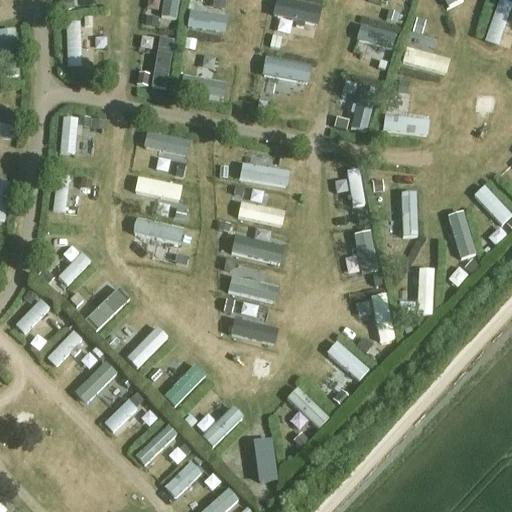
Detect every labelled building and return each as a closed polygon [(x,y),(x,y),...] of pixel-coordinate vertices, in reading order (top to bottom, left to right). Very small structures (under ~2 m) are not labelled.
[(286,0),(278,0),(276,20),(323,25),(325,4),(286,0)] [(447,0),(451,8),(467,0),(447,0)] [(511,2),(505,0),(500,0),(486,41),(501,46),(511,14),(511,2)] [(110,6),(67,14),(69,23),(88,19),(88,23),(112,19),(110,6)] [(189,27),(228,35),(232,18),(193,10),(189,27)] [(70,68),(85,67),(83,23),(68,24),(70,68)] [(379,45),(383,31),(364,25),(359,39),(379,45)] [(3,77),(22,76),(19,30),(1,31),(3,77)] [(162,38),(154,87),(170,90),(178,40),(162,38)] [(364,44),(362,59),(376,62),(378,47),(364,44)] [(447,74),(452,59),(409,48),(405,63),(447,74)] [(265,76),(311,84),(315,66),(268,58),(265,76)] [(153,86),(154,73),(142,72),(140,85),(153,86)] [(187,80),(186,95),(224,98),(225,83),(187,80)] [(378,105),(381,89),(347,82),(343,98),(378,105)] [(67,117),(61,153),(77,155),(82,120),(67,117)] [(0,137),(13,141),(16,127),(0,123),(0,137)] [(228,151),(226,165),(259,169),(260,155),(228,151)] [(68,213),(71,178),(59,177),(56,212),(68,213)] [(0,221),(11,221),(11,182),(0,181),(0,221)] [(506,226),(511,219),(511,213),(486,187),(477,196),(506,226)] [(421,236),(419,193),(403,193),(405,237),(421,236)] [(468,215),(454,218),(464,253),(477,250),(468,215)] [(69,287),(94,262),(84,253),(59,277),(69,287)] [(421,270),(420,316),(436,316),(437,270),(421,270)] [(120,290),(90,319),(101,331),(131,302),(120,290)] [(373,300),(385,343),(399,339),(387,296),(373,300)] [(28,336),(53,308),(42,298),(18,326),(28,336)] [(49,359),(59,368),(85,340),(75,331),(49,359)] [(338,342),(327,355),(364,383),(374,369),(338,342)] [(76,392),(89,406),(121,377),(109,362),(76,392)] [(352,376),(341,389),(351,397),(362,384),(352,376)] [(296,440),(303,448),(333,423),(302,387),(288,398),(300,413),(292,420),(303,434),(296,440)] [(106,424),(116,434),(149,400),(140,391),(106,424)] [(275,436),(261,437),(264,485),(278,484),(275,436)] [(228,494),(207,511),(228,511),(237,504),(228,494)]
